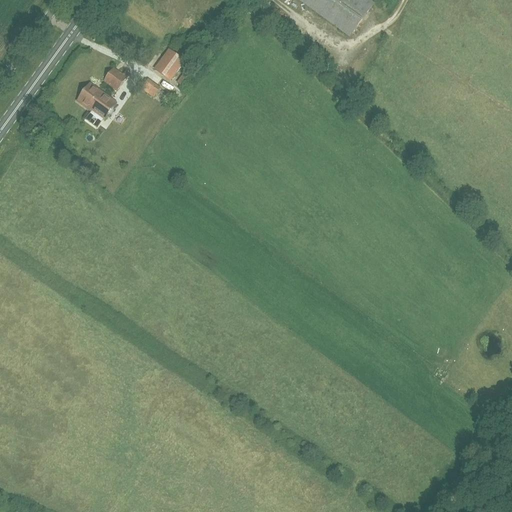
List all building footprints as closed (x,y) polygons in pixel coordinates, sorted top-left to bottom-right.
[(320,28),(317,34),(327,40),(330,34),(320,28)] [(170,52),(155,71),(169,81),(183,63),(170,52)] [(117,92),(126,79),(113,69),(104,82),(117,92)] [(138,85),(150,96),(159,86),(146,76),(138,85)] [(104,121),(116,104),(90,85),(77,102),(104,121)]
